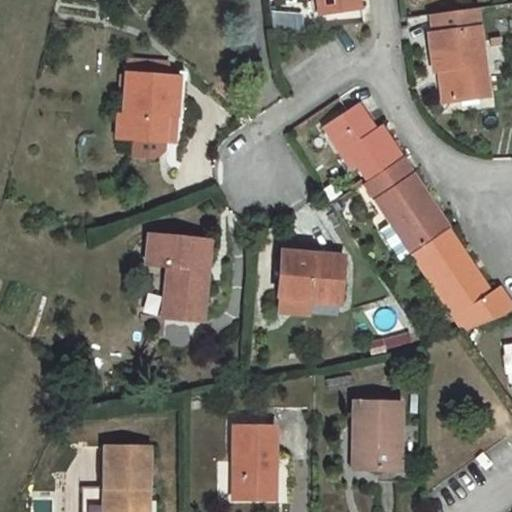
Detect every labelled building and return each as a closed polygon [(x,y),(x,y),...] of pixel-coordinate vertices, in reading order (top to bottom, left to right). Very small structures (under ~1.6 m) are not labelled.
[(319,0),(322,14),(360,9),(358,0),(319,0)] [(450,100),(487,96),(475,8),(431,14),(434,34),(429,34),(433,71),(439,70),(446,69),(450,100)] [(127,59),(126,74),(167,77),(168,62),(127,59)] [(446,69),(439,70),(443,102),(450,100),(446,69)] [(134,139),(163,141),(165,114),(175,115),(177,78),(167,77),(126,74),(124,116),(119,116),(118,138),(134,139)] [(357,103),(323,125),(343,155),(348,152),(357,165),(367,182),(401,159),(390,141),(385,145),(375,130),(357,103)] [(175,115),(165,114),(163,141),(173,142),(175,115)] [(381,127),(375,130),(385,145),(390,141),(384,133),(381,127)] [(163,141),(134,139),(133,156),(155,158),(161,151),(163,141)] [(343,155),(338,159),(346,172),(357,165),(348,152),(343,155)] [(426,204),(430,202),(422,189),(401,159),(367,182),(364,184),(391,223),(412,254),(444,232),(426,204)] [(430,202),(426,204),(444,232),(447,230),(448,229),(430,202)] [(391,223),(379,231),(400,262),(412,254),(391,223)] [(455,318),(462,313),(471,328),(504,314),(511,309),(511,308),(498,287),(490,293),(466,258),(447,230),(444,232),(412,254),(455,318)] [(164,317),(200,321),(205,279),(201,278),(202,269),(206,270),(209,242),(148,236),(145,264),(167,266),(162,317),(164,317)] [(281,253),(277,296),(310,298),(310,301),(339,304),(342,257),(312,255),(281,253)] [(310,301),(310,298),(277,296),(276,312),(309,314),(310,301)] [(462,313),(455,318),(463,331),(471,328),(462,313)] [(162,317),(156,317),(155,336),(163,337),(164,317),(162,317)] [(406,334),(369,343),(371,354),(385,351),(385,350),(408,344),(406,334)] [(356,394),(356,402),(398,403),(399,395),(356,394)] [(356,402),(353,402),(352,470),(379,470),(399,470),(400,403),(398,403),(356,402)] [(274,427),(232,426),(232,499),(269,500),(270,475),(274,475),(274,427)] [(102,511),(140,511),(141,489),(148,489),(148,447),(104,447),(102,511)] [(231,458),(217,458),(217,500),(231,500),(231,458)] [(399,470),(379,470),(379,483),(398,483),(399,470)]
